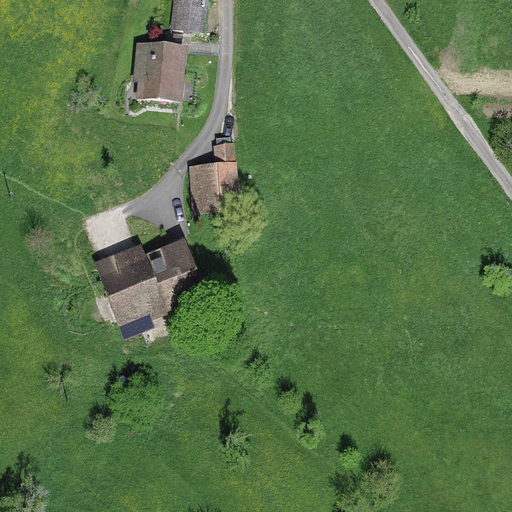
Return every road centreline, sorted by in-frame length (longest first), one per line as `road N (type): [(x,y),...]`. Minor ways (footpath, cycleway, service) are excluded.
road 1 (track): [(138,217),(209,145),(223,101),(225,0)]
road 2 (residential): [(511,191),(376,0)]
